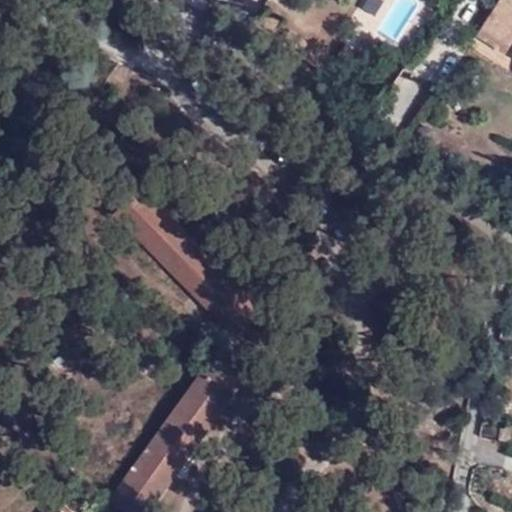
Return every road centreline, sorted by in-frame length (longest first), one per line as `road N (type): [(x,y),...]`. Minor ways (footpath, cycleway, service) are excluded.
road 1 (unclassified): [(511,233),(155,0)]
road 2 (residential): [(511,246),(454,511)]
